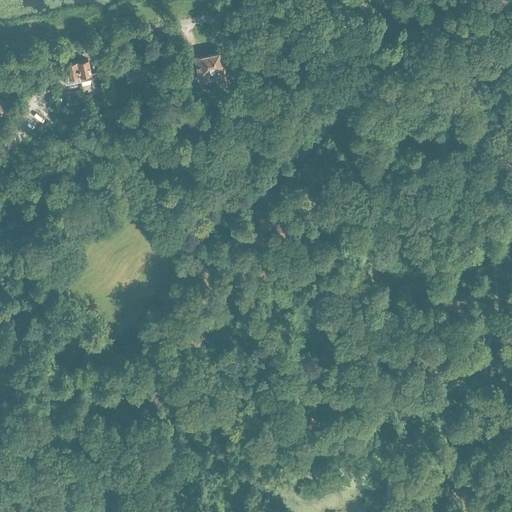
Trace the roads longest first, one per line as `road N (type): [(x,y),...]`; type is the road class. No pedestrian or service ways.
road 1 (unclassified): [(0,58),(187,23)]
road 2 (unclassified): [(218,17),(343,2),(394,30)]
